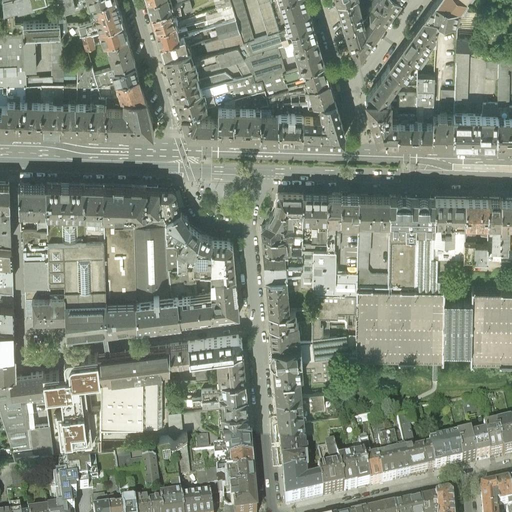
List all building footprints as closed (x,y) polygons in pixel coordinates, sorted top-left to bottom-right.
[(59,0),(3,0),(5,35),(35,34),(52,34),(63,33),(82,33),(78,23),(72,25),(62,21),(14,22),(12,11),(48,0),(51,0),(54,9),(61,6),(59,0)] [(59,0),(61,6),(63,11),(73,7),(71,0),(59,0)] [(116,0),(95,0),(91,1),(92,5),(89,7),(93,16),(97,15),(99,23),(93,24),(90,21),(78,23),(82,33),(98,27),(122,19),(116,0)] [(168,0),(147,0),(151,11),(170,5),(168,0)] [(151,11),(155,26),(176,21),(173,13),(179,10),(181,13),(193,10),(190,0),(170,5),(151,11)] [(230,0),(214,0),(218,9),(232,4),(230,0)] [(242,0),(230,0),(232,4),(236,19),(239,31),(244,44),(255,39),(242,0)] [(269,0),(257,0),(268,35),(279,31),(269,0)] [(280,0),(289,29),(312,21),(307,3),(306,0),(280,0)] [(360,0),(346,0),(340,2),(347,28),(366,22),(360,0)] [(374,0),(371,3),(376,7),(388,16),(392,11),(399,0),(374,0)] [(435,1),(425,16),(435,16),(435,20),(455,21),(460,8),(435,1)] [(388,16),(376,7),(366,22),(368,31),(374,36),(384,23),(388,16)] [(425,16),(402,49),(416,60),(430,41),(435,41),(435,20),(435,16),(425,16)] [(103,42),(108,40),(127,35),(122,19),(98,27),(103,42)] [(236,19),(216,25),(220,37),(239,31),(236,19)] [(176,21),(155,26),(160,41),(184,34),(190,33),(188,28),(178,31),(176,21)] [(289,29),(285,30),(287,35),(291,34),(294,41),(316,34),(313,24),(312,21),(289,29)] [(366,22),(347,28),(356,57),(360,57),(374,36),(368,31),(366,22)] [(98,27),(82,33),(86,47),(103,42),(98,27)] [(190,33),(184,34),(188,47),(191,46),(202,42),(199,30),(190,33)] [(255,39),(244,44),(238,47),(244,58),(251,55),(294,41),(291,34),(287,35),(285,30),(279,31),(268,35),(255,39)] [(234,61),(244,58),(238,47),(244,44),(239,31),(220,37),(205,42),(209,55),(217,52),(219,59),(221,64),(234,61)] [(52,34),(52,84),(63,84),(63,33),(52,34)] [(0,85),(36,85),(36,77),(27,78),(27,70),(36,70),(35,34),(5,35),(0,34),(0,85)] [(160,41),(163,54),(188,47),(184,34),(160,41)] [(316,34),(294,41),(296,53),(300,68),(324,61),(319,44),(316,34)] [(114,59),(116,67),(135,61),(127,35),(108,40),(110,48),(109,52),(111,59),(114,59)] [(475,39),(457,38),(457,50),(470,49),(474,49),(475,39)] [(251,55),(244,58),(252,73),(255,80),(262,78),(286,72),(281,58),(296,53),(294,41),(251,55)] [(167,67),(195,59),(191,46),(188,47),(163,54),(167,67)] [(397,70),(398,77),(417,77),(416,60),(402,49),(391,65),(397,70)] [(457,50),(454,101),(467,101),(470,49),(457,50)] [(167,67),(171,79),(193,73),(194,67),(201,64),(219,59),(217,52),(209,55),(195,59),(167,67)] [(498,102),(498,105),(510,105),(511,66),(511,52),(499,52),(498,102)] [(244,58),(234,61),(243,76),(252,73),(244,58)] [(194,67),(193,73),(196,72),(221,64),(219,59),(201,64),(194,67)] [(112,68),(116,81),(139,75),(135,61),(116,67),(112,68)] [(286,72),(262,78),(265,88),(267,95),(270,94),(282,91),(288,89),(286,80),(301,75),(302,78),(307,77),(309,82),(329,77),(328,73),(324,61),(300,68),(286,72)] [(76,66),(75,84),(76,100),(90,101),(90,86),(97,85),(91,62),(76,66)] [(391,65),(366,100),(385,100),(398,83),(398,77),(397,70),(391,65)] [(171,79),(176,96),(200,89),(199,83),(196,72),(193,73),(171,79)] [(200,89),(201,89),(226,81),(233,79),(225,72),(201,79),(201,82),(199,83),(200,89)] [(204,96),(207,106),(244,94),(265,88),(262,78),(255,80),(252,73),(243,76),(233,79),(226,81),(228,88),(204,96)] [(116,81),(121,96),(145,94),(139,75),(116,81)] [(303,100),(320,99),(335,98),(334,94),(329,77),(309,82),(310,91),(282,94),(283,102),(303,100)] [(36,85),(0,85),(0,104),(7,104),(11,100),(19,100),(41,100),(62,100),(64,100),(63,84),(52,84),(36,85)] [(75,84),(63,84),(64,100),(76,100),(75,84)] [(105,95),(108,95),(106,84),(97,85),(99,95),(105,95)] [(99,95),(97,85),(90,86),(90,101),(106,101),(105,95),(99,95)] [(265,88),(244,94),(244,106),(255,106),(260,107),(260,104),(270,102),(270,94),(267,95),(265,88)] [(176,96),(181,113),(194,109),(201,107),(207,106),(204,96),(201,89),(200,89),(176,96)] [(270,107),(268,107),(268,112),(278,112),(278,102),(283,102),(282,94),(282,91),(270,94),(270,102),(270,107)] [(416,93),(399,93),(398,105),(416,106),(416,93)] [(106,106),(106,130),(150,131),(152,128),(154,126),(145,94),(121,96),(122,107),(106,106)] [(106,101),(106,106),(122,107),(121,96),(108,95),(105,95),(106,101)] [(335,98),(320,99),(321,113),(303,113),(303,137),(308,137),(337,138),(343,138),(344,135),(344,128),(337,103),(335,98)] [(0,104),(0,126),(20,127),(19,100),(11,100),(7,104),(0,104)] [(19,100),(20,127),(42,128),(41,100),(19,100)] [(41,100),(42,128),(62,128),(62,100),(41,100)] [(62,100),(62,128),(77,129),(76,100),(64,100),(62,100)] [(76,100),(77,129),(91,129),(90,101),(76,100)] [(278,102),(278,112),(279,136),(303,137),(303,113),(303,100),(283,102),(278,102)] [(377,138),(378,140),(398,140),(397,120),(393,120),(393,106),(390,106),(390,100),(385,100),(366,100),(377,138)] [(106,101),(90,101),(91,129),(106,130),(106,106),(106,101)] [(498,102),(484,102),(483,112),(498,113),(498,105),(498,102)] [(218,105),(218,116),(218,134),(221,134),(231,134),(233,134),(234,106),(235,105),(218,105)] [(498,105),(498,113),(497,142),(506,142),(511,142),(511,105),(510,105),(498,105)] [(244,106),(234,106),(233,134),(246,135),(261,135),(260,112),(260,107),(255,106),(244,106)] [(201,107),(194,109),(197,116),(204,116),(201,107)] [(210,134),(218,134),(218,116),(204,116),(197,116),(194,109),(181,113),(187,133),(195,133),(210,134)] [(439,113),(432,113),(431,141),(437,141),(453,141),(452,113),(447,114),(446,111),(440,111),(439,113)] [(268,112),(260,112),(261,135),(279,136),(278,112),(268,112)] [(498,113),(483,112),(452,112),(452,113),(453,141),(459,141),(480,142),(488,142),(497,142),(498,113)] [(397,113),(397,120),(398,140),(401,140),(410,140),(422,140),(431,141),(432,113),(421,113),(422,120),(413,120),(413,114),(397,113)] [(9,182),(0,182),(0,203),(1,204),(10,204),(9,193),(9,182)] [(19,208),(20,216),(37,216),(37,230),(47,229),(46,183),(32,183),(18,183),(19,208)] [(49,183),(46,183),(47,229),(48,241),(63,241),(62,211),(61,183),(49,183)] [(64,184),(61,183),(62,211),(84,212),(83,184),(80,184),(64,184)] [(103,185),(83,184),(84,212),(104,213),(103,185)] [(125,185),(103,185),(104,213),(104,214),(113,214),(113,217),(124,216),(124,215),(132,214),(133,213),(133,211),(132,186),(125,185)] [(141,186),(132,186),(133,211),(146,211),(145,186),(141,186)] [(150,187),(145,186),(146,211),(148,210),(149,219),(159,219),(158,187),(150,187)] [(171,188),(158,187),(159,219),(165,218),(165,215),(180,210),(175,190),(173,189),(171,188)] [(303,193),(277,193),(277,197),(277,203),(274,211),(268,221),(283,221),(282,225),(292,224),(292,227),(302,227),(302,217),(303,193)] [(311,193),(303,193),(302,217),(320,218),(320,228),(328,228),(328,194),(322,193),(311,193)] [(330,194),(328,194),(328,228),(328,243),(327,248),(334,248),(335,227),(339,228),(340,218),(340,194),(330,194)] [(346,194),(340,194),(340,218),(345,218),(359,218),(359,194),(353,194),(346,194)] [(375,195),(359,194),(359,218),(374,218),(374,222),(380,222),(380,218),(389,218),(389,195),(375,195)] [(404,196),(389,195),(389,218),(388,273),(389,286),(424,287),(435,287),(435,258),(434,219),(465,219),(465,197),(460,197),(425,196),(404,196)] [(482,221),(488,221),(488,197),(483,197),(471,197),(465,197),(465,219),(465,258),(487,259),(487,250),(487,243),(475,243),(475,231),(479,231),(479,224),(472,224),(472,221),(482,221)] [(491,197),(488,197),(488,221),(494,221),(494,228),(492,228),(492,250),(500,250),(501,197),(491,197)] [(511,197),(510,197),(501,197),(500,250),(508,250),(508,243),(510,240),(510,228),(507,225),(507,221),(511,220),(511,197)] [(10,209),(0,208),(0,227),(11,227),(10,209)] [(146,211),(133,211),(133,213),(136,300),(136,326),(148,325),(179,321),(177,296),(177,295),(172,296),(168,269),(178,268),(177,245),(166,245),(166,235),(169,229),(166,227),(166,222),(165,222),(165,218),(159,219),(149,219),(148,210),(146,211)] [(183,214),(180,210),(165,215),(165,218),(165,222),(166,222),(166,227),(169,229),(166,235),(166,245),(177,245),(189,224),(183,214)] [(84,212),(62,211),(63,241),(76,240),(76,239),(85,239),(84,212)] [(104,213),(84,212),(85,239),(90,239),(90,234),(96,234),(96,240),(104,239),(104,214),(104,213)] [(136,300),(133,213),(132,214),(124,215),(124,216),(113,217),(113,214),(104,214),(104,239),(106,301),(136,300)] [(434,219),(435,258),(465,258),(465,219),(434,219)] [(262,227),(262,233),(302,235),(302,227),(292,227),(292,224),(282,225),(283,221),(268,221),(265,223),(262,227)] [(191,225),(189,224),(177,245),(178,268),(193,268),(194,253),(200,232),(194,227),(191,225)] [(357,271),(357,286),(389,286),(388,273),(372,273),(369,270),(369,252),(372,250),(371,226),(358,227),(357,271)] [(0,237),(11,239),(11,227),(0,227),(0,237)] [(320,228),(317,229),(317,235),(317,243),(328,243),(328,228),(320,228)] [(23,230),(25,297),(32,297),(50,296),(50,294),(48,241),(47,229),(37,230),(23,230)] [(205,235),(200,232),(194,253),(193,268),(193,277),(210,277),(211,277),(211,276),(212,238),(210,237),(205,235)] [(262,233),(263,247),(282,247),(290,248),(290,239),(294,241),(302,243),(302,235),(262,233)] [(220,239),(212,238),(211,276),(235,273),(234,262),(232,243),(233,242),(228,239),(220,239)] [(76,240),(63,241),(48,241),(50,294),(65,293),(66,318),(66,335),(102,331),(106,330),(107,330),(106,301),(104,239),(96,240),(91,240),(91,239),(90,239),(85,239),(76,239),(76,240)] [(357,286),(357,271),(343,272),(335,271),(336,248),(334,248),(327,248),(328,243),(317,243),(302,243),(302,248),(301,254),(301,261),(301,274),(301,283),(312,283),(312,289),(312,293),(357,295),(357,286)] [(265,260),(295,261),(301,261),(301,254),(285,253),(282,247),(263,247),(265,260)] [(0,264),(1,264),(12,265),(12,263),(11,250),(0,249),(0,264)] [(511,249),(508,250),(500,250),(500,259),(511,259),(511,249)] [(265,260),(266,275),(287,274),(287,268),(295,268),(295,261),(265,260)] [(1,264),(0,279),(12,280),(12,267),(12,265),(1,264)] [(210,292),(177,296),(179,321),(220,316),(239,314),(235,273),(211,276),(211,277),(210,277),(210,292)] [(266,275),(267,290),(287,290),(299,289),(299,281),(288,282),(287,274),(266,275)] [(0,279),(0,293),(13,295),(12,280),(0,279)] [(389,286),(357,286),(357,295),(357,313),(356,334),(356,343),(356,355),(356,359),(356,361),(432,362),(435,362),(437,362),(446,363),(446,350),(460,351),(472,351),(472,362),(511,363),(511,290),(474,290),(474,301),(446,300),(447,287),(435,287),(424,287),(389,286)] [(267,290),(269,311),(290,309),(287,290),(267,290)] [(0,293),(0,306),(13,308),(13,302),(13,295),(0,293)] [(25,297),(26,319),(33,319),(46,319),(66,318),(65,293),(50,294),(50,296),(32,297),(25,297)] [(339,317),(339,312),(357,313),(357,295),(312,293),(312,307),(312,320),(312,339),(325,337),(324,327),(321,324),(321,318),(339,317)] [(106,301),(107,330),(111,329),(136,326),(136,300),(106,301)] [(13,308),(0,306),(0,325),(14,327),(13,317),(13,308)] [(269,311),(270,323),(298,321),(297,316),(305,316),(304,308),(290,309),(269,311)] [(270,323),(272,342),(300,341),(298,321),(270,323)] [(0,357),(15,356),(14,330),(14,327),(0,325),(0,357)] [(273,355),(275,375),(300,373),(303,372),(301,359),(308,359),(316,359),(325,359),(337,359),(356,355),(356,343),(356,334),(325,337),(312,339),(300,341),(272,342),(273,355)] [(199,341),(188,343),(189,356),(216,353),(242,349),(241,340),(239,338),(237,336),(199,341)] [(169,345),(169,362),(190,360),(189,356),(188,343),(177,344),(169,345)] [(100,353),(97,354),(101,383),(101,408),(101,439),(135,439),(135,434),(165,434),(165,436),(168,435),(168,414),(169,400),(169,385),(169,368),(169,362),(169,345),(143,348),(116,352),(110,352),(105,353),(100,353)] [(242,359),(242,349),(216,353),(219,380),(244,378),(242,359)] [(97,354),(68,357),(66,359),(64,361),(64,363),(65,371),(43,373),(46,395),(46,397),(61,396),(63,413),(57,414),(61,454),(101,448),(101,439),(101,408),(92,409),(89,384),(101,383),(97,354)] [(15,356),(0,357),(0,377),(9,377),(15,376),(15,358),(15,356)] [(308,359),(301,359),(303,372),(311,372),(311,381),(316,381),(316,359),(308,359)] [(337,359),(325,359),(326,381),(339,381),(338,371),(337,359)] [(205,360),(194,361),(196,382),(207,381),(205,360)] [(179,367),(169,368),(169,385),(181,383),(179,367)] [(9,377),(12,399),(25,397),(46,395),(43,373),(26,375),(15,376),(9,377)] [(276,390),(277,399),(301,396),(301,391),(298,391),(297,380),(300,380),(300,373),(275,375),(276,390)] [(38,446),(39,457),(53,455),(49,425),(29,427),(25,397),(12,399),(9,377),(0,377),(0,409),(6,428),(11,447),(12,450),(38,446)] [(219,388),(201,389),(202,397),(245,394),(245,390),(244,378),(219,380),(219,388)] [(202,397),(191,398),(192,406),(222,403),(221,402),(224,401),(225,409),(246,407),(246,396),(245,394),(202,397)] [(277,402),(279,425),(303,423),(301,409),(310,408),(310,412),(325,410),(323,394),(301,396),(277,399),(277,402)] [(476,398),(461,401),(466,422),(475,419),(480,418),(476,398)] [(225,409),(221,409),(224,447),(224,448),(250,445),(248,423),(246,407),(225,409)] [(183,438),(181,413),(168,414),(168,435),(173,439),(183,438)] [(426,450),(421,452),(415,453),(409,429),(415,427),(413,417),(398,421),(400,435),(409,476),(412,475),(431,471),(435,471),(429,449),(426,450)] [(475,419),(466,422),(469,438),(474,461),(477,460),(489,458),(485,438),(477,441),(477,440),(479,436),(475,419)] [(283,464),(308,462),(303,423),(279,425),(281,446),(283,464)] [(482,427),(485,438),(489,458),(501,455),(503,454),(497,430),(492,431),(491,425),(482,427)] [(511,432),(511,427),(497,430),(503,454),(511,452),(511,432)] [(159,437),(166,485),(171,484),(179,483),(178,476),(175,459),(187,452),(185,438),(183,438),(173,439),(168,435),(165,436),(159,437)] [(400,435),(386,438),(395,479),(398,479),(409,476),(400,435)] [(205,436),(195,437),(196,450),(208,449),(208,439),(205,436)] [(385,460),(377,462),(382,482),(393,480),(395,479),(386,438),(379,439),(381,455),(384,454),(385,460)] [(469,438),(456,442),(462,464),(472,462),(474,461),(469,438)] [(361,449),(370,485),(372,485),(382,482),(377,462),(371,464),(370,459),(372,459),(369,440),(359,442),(361,449)] [(462,464),(456,442),(429,449),(435,471),(450,467),(462,464)] [(128,445),(114,447),(117,473),(144,470),(147,493),(159,491),(158,486),(155,461),(152,459),(143,460),(142,460),(131,462),(128,445)] [(224,447),(214,449),(214,456),(224,455),(225,463),(229,463),(252,461),(250,448),(250,445),(224,448),(224,447)] [(320,481),(323,496),(333,494),(344,491),(338,467),(333,446),(327,448),(331,467),(334,466),(335,470),(319,473),(320,481)] [(46,503),(46,511),(74,511),(73,501),(76,501),(76,496),(78,496),(78,492),(93,490),(92,484),(104,482),(103,474),(117,473),(114,449),(50,457),(56,503),(46,504),(46,503)] [(350,461),(357,488),(367,486),(370,485),(361,449),(353,451),(355,459),(350,461)] [(200,489),(201,494),(202,494),(203,497),(209,496),(208,486),(207,486),(205,471),(204,463),(192,465),(190,450),(187,452),(175,459),(178,476),(196,473),(198,489),(200,489)] [(15,460),(10,460),(14,491),(25,490),(21,459),(15,460)] [(338,467),(344,491),(348,490),(357,488),(350,461),(350,459),(342,461),(343,466),(338,467)] [(230,469),(216,470),(217,477),(226,476),(253,474),(252,471),(252,461),(229,463),(230,469)] [(305,476),(308,475),(308,462),(283,464),(283,467),(284,479),(305,476)] [(216,470),(205,471),(207,486),(208,486),(218,484),(217,477),(216,470)] [(226,476),(227,484),(229,484),(230,493),(232,493),(254,491),(254,485),(253,474),(226,476)] [(284,479),(286,504),(305,500),(323,496),(320,481),(306,484),(305,476),(284,479)] [(167,499),(160,500),(161,505),(161,511),(182,511),(181,500),(179,483),(171,484),(173,495),(174,495),(175,498),(167,499)] [(218,484),(208,486),(209,496),(210,496),(223,495),(223,494),(221,484),(218,484)] [(506,511),(511,511),(511,499),(509,485),(506,485),(495,488),(501,511),(506,511)] [(500,511),(501,511),(495,488),(493,489),(482,491),(483,511),(500,511)] [(231,499),(231,507),(234,507),(234,511),(256,511),(254,491),(232,493),(233,499),(231,499)] [(141,496),(133,497),(134,506),(134,511),(149,511),(148,506),(148,505),(142,505),(141,496)] [(211,511),(210,496),(209,496),(203,497),(195,498),(181,500),(182,511),(211,511)] [(104,497),(91,499),(92,511),(108,511),(107,501),(106,499),(104,500),(104,497)] [(111,498),(107,501),(108,511),(122,511),(114,511),(114,508),(113,498),(111,498)] [(437,501),(438,511),(453,511),(453,502),(448,498),(437,501)] [(425,504),(422,505),(423,511),(438,511),(437,501),(425,504)] [(38,511),(36,511),(46,511),(46,503),(37,505),(38,511)]
